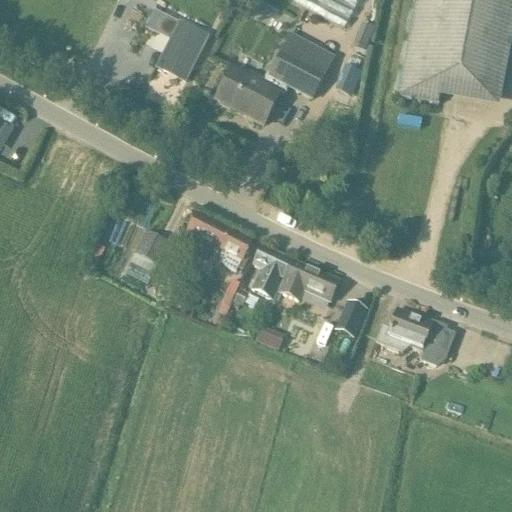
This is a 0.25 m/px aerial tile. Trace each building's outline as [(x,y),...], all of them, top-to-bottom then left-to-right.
[(438,107),(440,99),(498,110),(511,36),(511,0),(415,0),(397,99),(438,107)] [(364,51),(374,29),(363,24),(353,47),(364,51)] [(179,25),(157,68),(180,80),(186,83),(208,40),(203,37),(179,25)] [(328,74),(325,73),(333,59),(290,37),(284,51),(267,80),(312,103),(328,74)] [(215,103),(263,129),(280,96),(232,71),(215,103)] [(251,245),(197,218),(182,248),(205,260),(211,248),(221,253),(221,254),(220,255),(220,257),(220,258),(220,259),(220,260),(221,263),(223,266),(224,267),(225,269),(226,270),(236,274),(242,263),(251,245)] [(153,276),(169,245),(146,233),(134,256),(135,257),(131,264),(153,276)] [(274,302),(291,263),(262,250),(254,269),(260,272),(251,292),(274,302)] [(339,285),(294,264),(279,297),(298,305),(303,294),(330,306),(339,285)] [(354,341),(367,312),(348,303),(335,332),(354,341)] [(402,356),(411,349),(423,354),(424,364),(436,368),(445,361),(448,353),(439,350),(446,330),(432,325),(432,327),(397,314),(390,332),(382,329),(375,346),(402,356)] [(281,340),(262,332),(256,346),(275,354),(281,340)]
